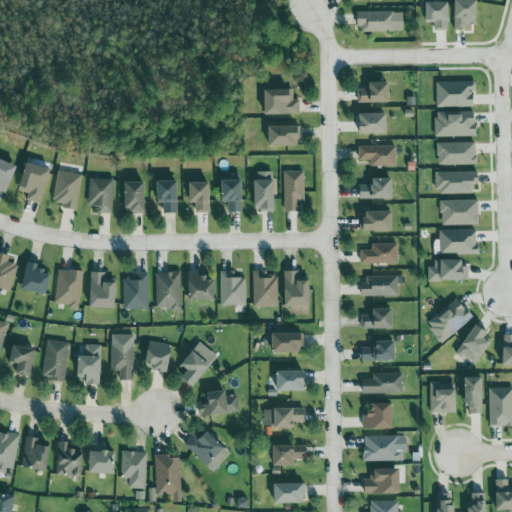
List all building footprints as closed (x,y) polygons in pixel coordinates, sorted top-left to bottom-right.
[(455,31),(471,31),(471,25),(479,25),(479,0),(455,0),(455,31)] [(449,3),(427,3),(426,22),(435,22),(435,31),(449,31),(449,3)] [(354,12),(401,9),(399,29),(353,31),(354,12)] [(365,80),(384,80),(383,100),(366,99),(367,102),(355,102),(354,85),(365,85),(365,80)] [(436,83),(436,108),(475,107),(474,82),(436,83)] [(259,85),(285,89),(288,100),(296,101),(296,114),(261,112),(259,85)] [(355,111),(382,111),(382,132),(354,131),(355,111)] [(435,137),(476,136),(476,111),(435,112),(435,137)] [(264,124),(264,143),(293,143),(298,137),(296,122),(264,124)] [(476,164),(476,142),(437,143),(437,165),(476,164)] [(356,143),(393,143),(394,166),(368,165),(367,161),(356,162),(356,143)] [(0,151),(0,191),(1,192),(13,156),(0,151)] [(26,155),(46,167),(35,202),(24,202),(28,187),(14,185),(26,155)] [(56,168),(78,171),(74,209),(61,208),(61,202),(50,200),(56,168)] [(282,170),(300,170),(302,200),(294,201),(294,211),(282,210),(282,170)] [(476,172),(435,173),(435,194),(477,192),(476,172)] [(87,175),(112,177),(109,213),(94,213),(94,205),(85,204),(87,175)] [(218,179),(238,177),(237,211),(228,211),(225,201),(220,200),(218,179)] [(365,177),(389,178),(389,196),(356,200),(354,183),(365,177)] [(252,178),(269,178),(271,211),(259,211),(258,203),(252,203),(252,178)] [(154,180),(171,179),(174,199),(176,214),(159,213),(162,198),(154,198),(154,180)] [(122,180),(142,181),(140,208),(129,209),(129,205),(122,205),(122,180)] [(185,180),(206,180),(206,212),(194,212),(193,201),(186,201),(185,180)] [(478,200),(440,201),(441,226),(479,225),(478,200)] [(360,209),(387,210),(387,229),(358,229),(360,209)] [(439,229),(439,255),(478,255),(478,230),(439,229)] [(372,239),(393,242),(394,261),(358,263),(357,247),(372,249),(372,239)] [(0,254),(14,260),(7,290),(0,288),(0,254)] [(25,259),(47,272),(43,296),(20,289),(25,259)] [(467,261),(430,260),(430,281),(467,282),(467,261)] [(58,266),(80,271),(78,305),(51,301),(58,266)] [(284,267),(305,273),(306,303),(281,306),(284,267)] [(186,269),(203,269),(203,276),(212,278),(208,299),(184,298),(186,269)] [(219,269),(243,271),(244,304),(217,304),(219,269)] [(90,270),(113,279),(110,307),(86,304),(90,270)] [(155,271),(178,271),(175,309),(154,307),(155,271)] [(254,271),(275,272),(274,305),(251,307),(254,271)] [(123,276),(144,274),(145,312),(124,308),(123,276)] [(364,275),(403,275),(404,283),(393,284),(395,296),(357,296),(355,284),(364,282),(364,275)] [(474,320),(460,299),(426,322),(440,343),(474,320)] [(370,307),(388,305),(389,326),(359,327),(358,313),(370,312),(370,307)] [(458,353),(477,365),(492,342),(486,338),(490,333),(477,324),(458,353)] [(269,328),(297,330),(295,349),(269,349),(269,328)] [(511,365),(511,335),(504,335),(503,366),(511,365)] [(374,338),(392,339),(391,358),(362,359),(358,347),(372,346),(374,338)] [(47,340),(66,342),(56,384),(38,374),(47,340)] [(11,341),(31,347),(25,374),(11,372),(15,360),(9,360),(11,341)] [(154,369),(155,364),(146,363),(150,341),(173,345),(169,372),(154,369)] [(111,342),(134,343),(129,381),(117,379),(117,372),(108,371),(111,342)] [(76,356),(84,355),(84,343),(98,343),(96,384),(82,383),(81,372),(76,373),(76,356)] [(186,348),(205,364),(187,383),(177,378),(184,368),(177,364),(186,348)] [(273,362),(299,360),(301,389),(273,389),(273,362)] [(371,374),(400,372),(400,392),(360,394),(360,383),(374,382),(371,374)] [(459,375),(482,377),(474,414),(467,414),(459,375)] [(487,387),(508,385),(511,429),(484,428),(487,387)] [(428,386),(455,388),(453,413),(426,411),(428,386)] [(197,394),(222,389),(223,394),(235,393),(236,411),(202,413),(197,394)] [(366,402),(390,402),(386,428),(359,429),(359,413),(369,408),(366,402)] [(261,408),(303,406),(301,424),(284,426),(259,424),(261,408)] [(199,427),(182,443),(214,470),(229,454),(199,427)] [(0,430),(19,430),(12,472),(0,469),(0,430)] [(363,433),(398,433),(400,461),(360,460),(363,433)] [(25,434),(46,440),(43,471),(15,464),(25,434)] [(56,444),(76,450),(75,475),(55,474),(56,444)] [(269,444),(303,444),(300,459),(289,456),(289,463),(267,463),(269,444)] [(86,448),(112,451),(108,473),(80,470),(86,448)] [(120,451),(140,451),(143,489),(125,488),(127,478),(119,475),(120,451)] [(153,456),(177,454),(178,495),(154,495),(153,456)] [(372,466),(389,464),(396,491),(362,493),(360,484),(372,466)] [(271,481),(300,483),(300,495),(297,502),(271,498),(271,481)] [(491,487),(511,486),(511,509),(489,508),(491,487)] [(462,511),(464,494),(481,493),(481,511),(462,511)] [(362,511),(370,499),(397,498),(397,511),(362,511)] [(435,511),(436,500),(451,502),(451,511),(435,511)]
